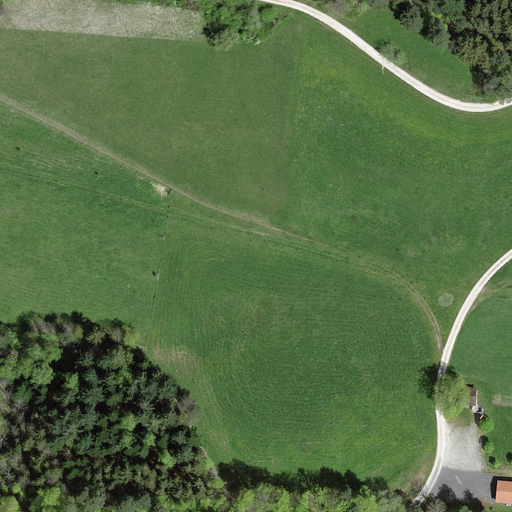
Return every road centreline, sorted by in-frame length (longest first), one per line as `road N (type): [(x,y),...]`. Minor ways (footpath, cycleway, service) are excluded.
road 1 (track): [(444,359),(436,324),(415,291),(388,272),(229,215),(0,96)]
road 2 (track): [(352,256),(0,168)]
road 3 (track): [(0,353),(114,348),(138,355),(161,374),(228,498),(246,511)]
road 4 (track): [(408,511),(437,469),(438,396),(450,343),(474,292),(511,254)]
road 5 (track): [(511,97),(488,107),(458,104),(331,18),(274,0)]
